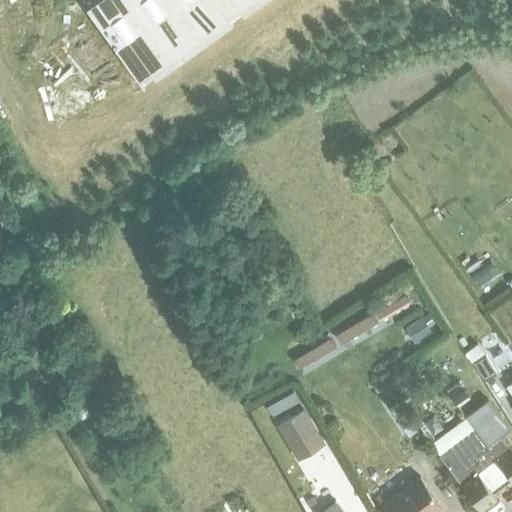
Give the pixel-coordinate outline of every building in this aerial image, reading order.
[(173,61),(129,0),(90,0),(89,1),(87,2),(144,82),(173,61)] [(129,0),(173,61),(203,40),(173,0),(129,0)] [(173,0),(203,40),(232,19),(218,0),(173,0)] [(218,0),(232,19),(258,0),(218,0)] [(405,293),(375,311),(380,319),(383,317),(384,320),(388,318),(387,315),(394,311),(395,313),(401,310),(399,307),(402,306),(404,308),(409,305),(407,303),(409,301),(405,293)] [(372,311),(335,334),(339,343),(377,321),(372,311)] [(422,315),(405,326),(414,342),(417,340),(422,346),(438,335),(433,329),(432,330),(422,315)] [(331,335),(293,359),(298,369),(336,346),(331,335)] [(479,343),(465,352),(472,362),(484,380),(497,372),(486,353),(479,343)] [(459,379),(447,388),(459,405),(471,397),(459,379)] [(293,390),(266,405),(271,414),(298,399),(293,390)] [(108,391),(95,399),(107,420),(121,413),(108,391)] [(393,400),(385,405),(405,435),(413,429),(393,400)] [(305,407),(279,422),(298,458),(325,443),(305,407)] [(467,418),(511,478),(511,450),(480,409),(467,418)] [(127,412),(115,418),(127,440),(138,434),(127,412)] [(511,478),(467,418),(466,416),(432,442),(481,509),(497,497),(493,492),(511,478)] [(420,474),(382,503),(388,511),(444,511),(447,510),(420,474)] [(344,511),(336,499),(317,511),(344,511)]
